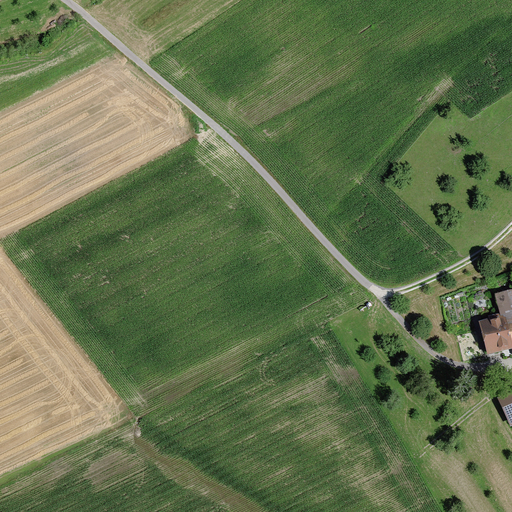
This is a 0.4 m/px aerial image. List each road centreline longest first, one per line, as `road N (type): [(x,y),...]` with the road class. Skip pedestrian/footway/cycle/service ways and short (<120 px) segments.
road 1 (track): [(66,0),(224,132),(374,291),(404,293),(453,272),(511,227)]
road 2 (track): [(374,291),(441,360),(511,372)]
